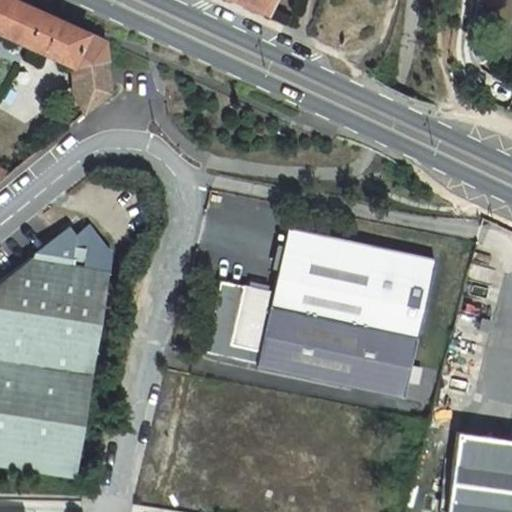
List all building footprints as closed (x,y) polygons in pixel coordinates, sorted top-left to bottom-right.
[(0,0),(0,32),(73,66),(106,61),(104,38),(87,31),(17,0),(0,0)] [(236,0),(265,13),(270,0),(236,0)] [(106,61),(73,66),(73,93),(109,81),(106,61)] [(110,92),(109,81),(73,93),(84,113),(110,92)] [(0,181),(9,174),(0,169),(0,181)] [(0,465),(75,478),(109,254),(87,225),(73,235),(67,228),(33,254),(33,258),(29,258),(0,279),(0,465)] [(403,398),(434,259),(286,226),(271,291),(219,279),(202,353),(255,365),(403,398)] [(511,511),(511,439),(456,432),(445,511),(511,511)]
